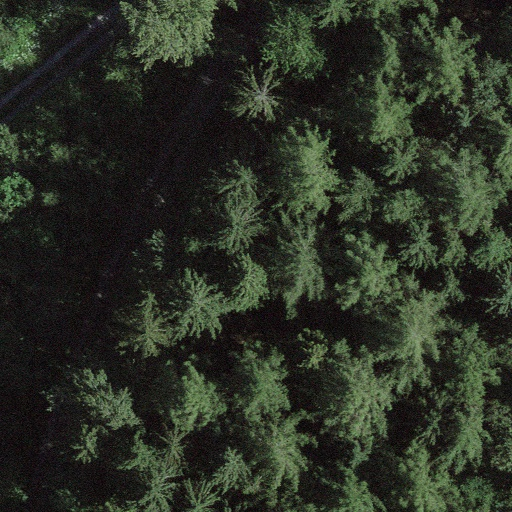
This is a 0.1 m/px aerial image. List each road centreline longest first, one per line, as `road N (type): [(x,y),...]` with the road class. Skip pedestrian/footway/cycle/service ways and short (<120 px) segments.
road 1 (track): [(279,0),(226,70),(95,346),(42,511)]
road 2 (track): [(156,0),(0,127)]
